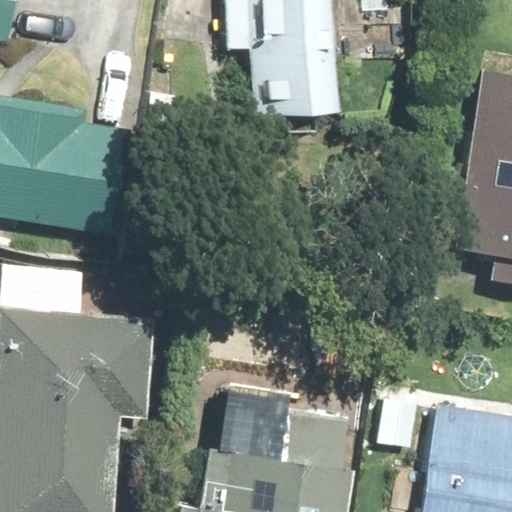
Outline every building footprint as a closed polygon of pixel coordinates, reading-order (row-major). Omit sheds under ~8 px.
[(322,109),(317,0),(213,0),(216,49),(237,48),(239,112),(322,109)] [(511,74),(468,68),(439,246),(479,253),(474,277),(511,283),(511,74)] [(0,217),(88,232),(106,128),(74,122),(76,109),(0,96),(0,217)] [(0,511),(99,511),(108,414),(137,417),(145,319),(0,306),(0,511)] [(335,511),(342,468),(328,465),(336,417),(207,398),(200,446),(191,445),(182,505),(162,502),(161,511),(335,511)] [(401,447),(408,404),(374,398),(367,441),(401,447)] [(511,511),(511,417),(424,403),(406,511),(511,511)]
